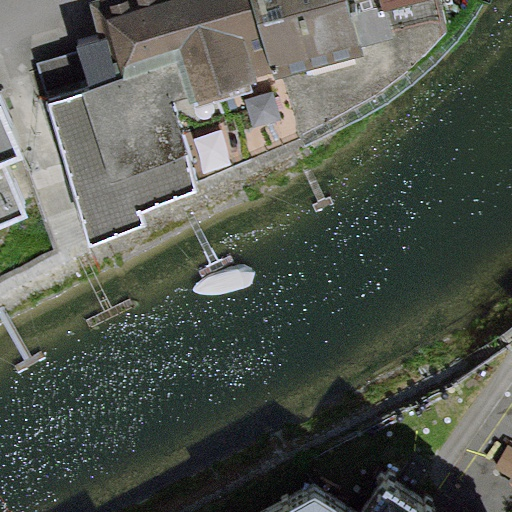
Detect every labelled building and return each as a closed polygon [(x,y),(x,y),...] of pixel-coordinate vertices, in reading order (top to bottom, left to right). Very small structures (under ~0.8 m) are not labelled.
[(90,0),(100,30),(76,37),(89,79),(152,59),(173,121),(265,89),(233,0),(90,0)] [(452,25),(444,10),(346,38),(334,0),(233,0),(265,89),(283,142),(393,79),(452,25)] [(334,0),(346,38),(444,10),(441,0),(334,0)] [(48,104),(87,231),(139,211),(138,197),(283,142),(265,89),(173,121),(152,59),(89,79),(44,91),(48,104)] [(0,210),(23,201),(0,145),(19,137),(11,118),(0,90),(0,210)] [(313,482),(258,511),(444,511),(386,473),(359,511),(313,482)]
